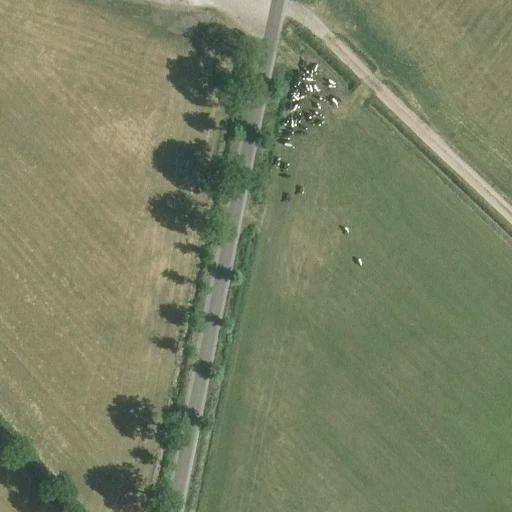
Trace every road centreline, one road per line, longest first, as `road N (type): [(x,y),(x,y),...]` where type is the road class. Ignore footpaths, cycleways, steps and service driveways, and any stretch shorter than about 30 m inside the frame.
road 1 (unclassified): [(175,511),(281,0)]
road 2 (track): [(280,8),(511,224)]
